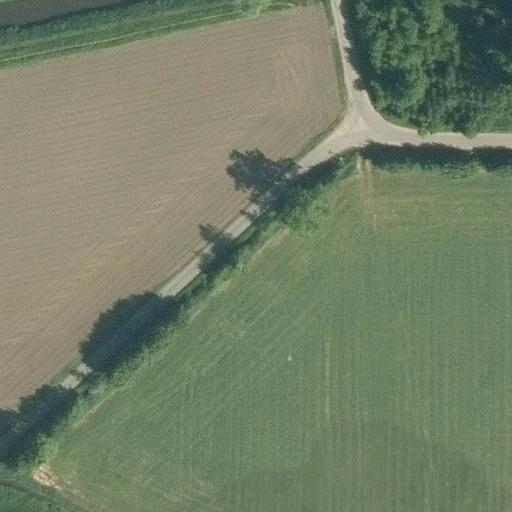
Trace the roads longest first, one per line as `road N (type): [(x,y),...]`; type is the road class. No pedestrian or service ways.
road 1 (unclassified): [(0,450),(326,149),(364,134)]
road 2 (unclassified): [(364,134),(511,141)]
road 3 (unclassified): [(337,0),(364,134)]
